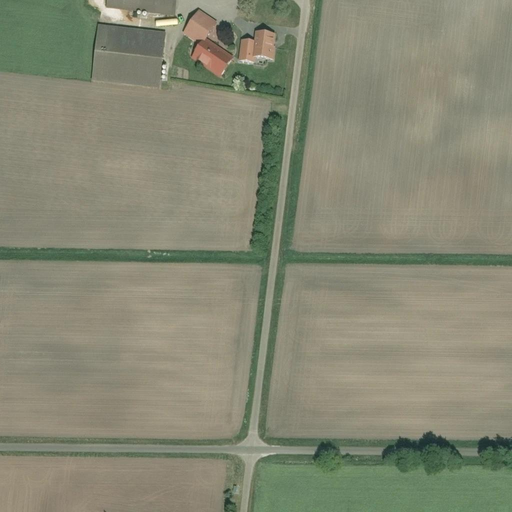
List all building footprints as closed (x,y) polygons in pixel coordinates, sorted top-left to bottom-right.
[(112,0),(111,11),(175,19),(177,0),(112,0)] [(216,25),(199,13),(184,35),(202,46),(205,41),(216,25)] [(166,38),(100,30),(93,84),(159,92),(166,38)] [(256,44),(254,58),(273,61),(274,49),(273,49),(274,36),(258,34),(256,44)] [(202,46),(193,59),(221,78),(233,60),(205,41),(202,46)] [(254,58),(256,44),(243,42),(240,62),(254,64),(254,58)]
